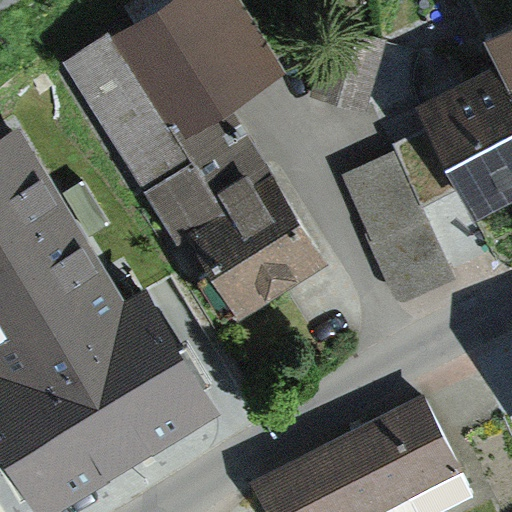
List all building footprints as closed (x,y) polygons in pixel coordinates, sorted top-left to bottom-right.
[(173,0),(64,68),(226,326),(327,263),(230,108),(286,73),(239,0),(173,0)] [(460,187),(476,219),(511,201),(511,0),(461,0),(496,70),(420,107),(429,126),(460,187)] [(384,41),(327,27),(311,95),(368,108),(384,41)] [(460,187),(429,126),(391,144),(396,154),(422,206),(460,187)] [(19,129),(0,141),(0,449),(38,511),(56,511),(221,412),(148,293),(127,306),(19,129)] [(343,178),(400,303),(453,279),(422,206),(396,154),(343,178)] [(421,399),(257,484),(270,511),(381,511),(459,472),(421,399)]
